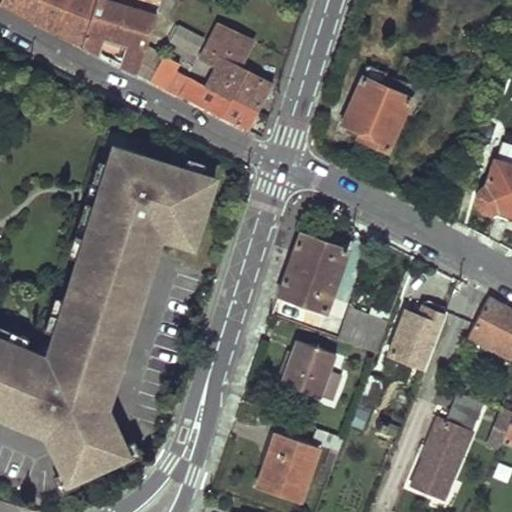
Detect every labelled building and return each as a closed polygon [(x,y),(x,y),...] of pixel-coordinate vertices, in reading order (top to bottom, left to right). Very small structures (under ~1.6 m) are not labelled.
[(1,0),(1,2),(81,43),(94,0),(1,0)] [(94,0),(81,43),(96,51),(101,33),(128,43),(122,64),(137,72),(144,45),(153,15),(113,0),(94,0)] [(172,0),(157,0),(155,7),(168,11),(172,0)] [(177,62),(144,45),(137,72),(248,129),(258,109),(270,82),(236,64),(249,36),(216,20),(202,48),(220,56),(206,84),(174,69),(177,62)] [(411,98),(364,77),(343,122),(350,126),(347,132),(387,150),(411,98)] [(58,486),(142,466),(129,414),(155,345),(145,341),(153,318),(166,323),(172,306),(164,304),(174,276),(180,278),(191,248),(213,256),(231,208),(191,193),(197,176),(199,177),(204,163),(188,157),(184,168),(114,143),(107,162),(99,159),(86,192),(97,196),(91,214),(82,210),(70,243),(82,248),(64,297),(56,294),(44,328),(54,331),(50,344),(57,346),(56,351),(33,357),(35,351),(25,347),(30,336),(0,325),(0,417),(46,435),(58,486)] [(511,223),(511,164),(496,160),(488,184),(482,190),(479,191),(478,193),(477,194),(477,197),(476,200),(477,203),(478,205),(480,208),(481,209),(484,210),(487,210),(491,211),(495,218),(511,223)] [(348,249),(299,231),(277,295),(325,312),(348,249)] [(468,336),(511,358),(511,308),(487,296),(468,336)] [(423,369),(445,311),(443,307),(426,301),(421,303),(417,316),(405,311),(388,355),(423,369)] [(374,354),(383,331),(343,317),(335,339),(347,344),(374,354)] [(338,356),(298,340),(293,353),(288,351),(276,382),(331,404),(342,375),(332,371),(338,356)] [(374,354),(347,344),(343,356),(370,366),(374,354)] [(382,383),(365,376),(353,407),(370,413),(382,383)] [(434,423),(468,437),(483,402),(456,391),(445,418),(438,415),(434,423)] [(496,449),(511,415),(499,411),(485,444),(496,449)] [(511,416),(511,415),(496,449),(504,452),(510,436),(511,437),(511,416)] [(400,429),(378,421),(368,446),(388,454),(391,455),(400,429)] [(442,500),(468,437),(434,423),(427,443),(427,449),(425,456),(422,455),(409,487),(442,500)] [(318,449),(271,430),(257,464),(262,466),(254,487),(297,504),(318,449)] [(337,454),(342,440),(316,430),(311,444),(337,454)] [(371,470),(381,473),(388,454),(368,446),(371,470)]
